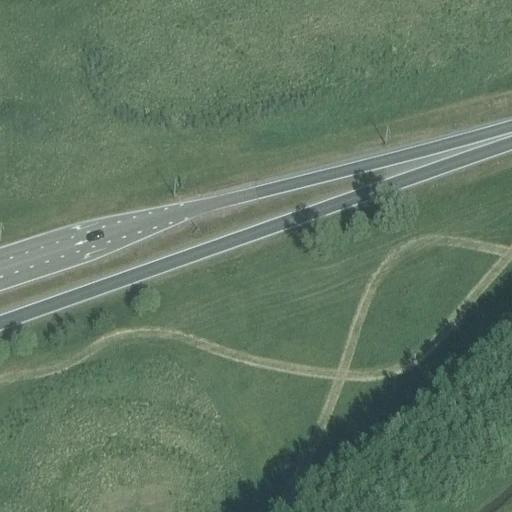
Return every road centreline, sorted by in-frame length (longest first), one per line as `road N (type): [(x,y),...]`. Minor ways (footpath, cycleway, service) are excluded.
road 1 (primary): [(0,323),(511,134)]
road 2 (primary): [(511,134),(175,213),(0,271)]
